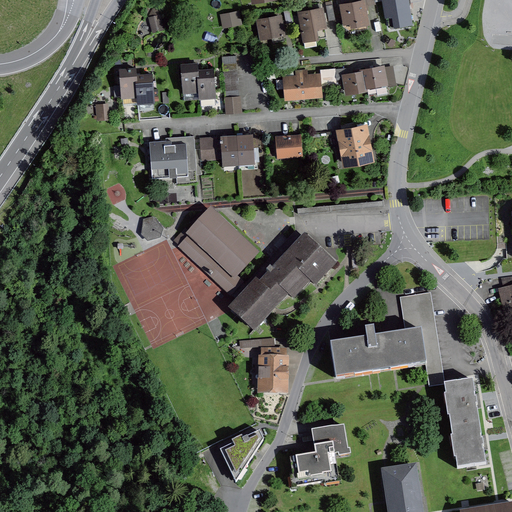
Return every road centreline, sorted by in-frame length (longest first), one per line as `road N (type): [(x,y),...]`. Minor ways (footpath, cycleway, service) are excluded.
road 1 (residential): [(408,240),(315,337),(278,442),(239,511)]
road 2 (residential): [(408,105),(144,126)]
road 3 (track): [(23,511),(207,479)]
road 4 (residential): [(408,240),(475,309),(500,366)]
road 5 (residential): [(408,105),(394,185),(408,240)]
road 6 (trunk): [(0,176),(72,64)]
